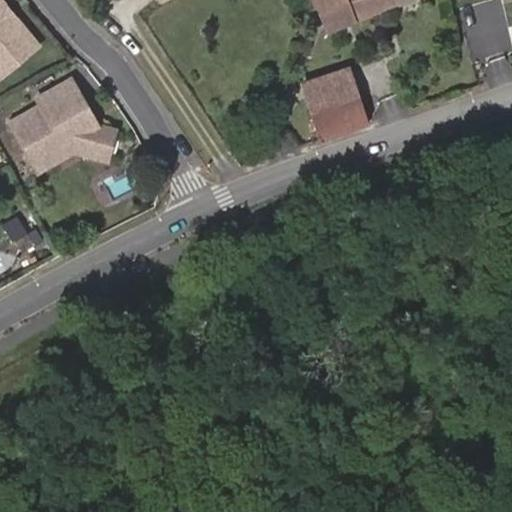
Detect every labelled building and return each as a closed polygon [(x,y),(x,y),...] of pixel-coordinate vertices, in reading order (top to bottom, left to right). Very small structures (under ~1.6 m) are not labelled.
[(0,0),(0,75),(37,45),(0,0)] [(315,0),(329,33),(379,12),(374,0),(315,0)] [(374,0),(379,12),(409,0),(374,0)] [(511,25),(478,31),(482,54),(511,48),(511,25)] [(334,105),(356,97),(347,71),(325,79),(334,105)] [(111,154),(117,135),(112,127),(100,124),(97,125),(89,111),(91,110),(73,78),(39,98),(43,105),(12,122),(41,171),(59,160),(54,152),(69,143),(111,154)] [(334,105),(325,79),(304,86),(312,113),(334,105)] [(312,113),(321,139),(365,125),(356,97),(334,105),(312,113)] [(100,124),(91,110),(89,111),(97,125),(100,124)] [(59,160),(76,150),(110,159),(111,154),(69,143),(54,152),(59,160)]
